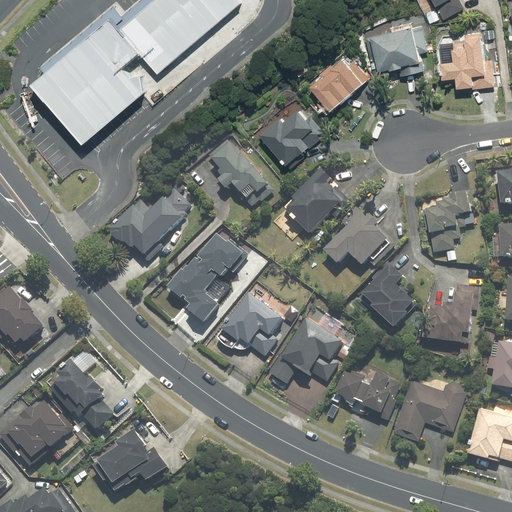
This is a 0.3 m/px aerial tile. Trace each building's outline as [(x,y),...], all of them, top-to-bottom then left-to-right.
[(143,0),(127,14),(118,4),(44,70),(50,77),(43,83),(94,141),(153,88),(150,85),(173,66),(247,1),(246,0),(143,0)] [(463,0),(439,0),(449,17),(467,7),(463,0)] [(425,60),(423,53),(433,51),(426,25),(417,28),(416,25),(373,37),(382,72),(406,66),(408,74),(428,69),(425,60)] [(467,35),(467,39),(456,40),(458,58),(443,60),(445,79),(462,77),(463,87),(475,85),(476,89),(501,86),(498,60),(490,61),(489,54),(487,39),(486,32),(467,35)] [(324,78),(312,89),(305,95),(322,115),(329,109),(332,112),(374,77),(354,53),(337,67),(333,63),(321,74),(324,78)] [(294,162),(313,146),(329,133),(313,115),(311,117),(303,108),(291,119),(287,115),(263,134),(275,148),(276,146),(287,159),(290,157),(294,162)] [(248,155),(245,157),(230,139),(212,155),(227,173),(229,175),(224,180),(232,188),(234,187),(246,200),(249,198),(258,209),(269,199),(265,194),(275,185),(248,155)] [(316,233),(349,198),(333,182),(337,177),(326,167),(288,207),(316,233)] [(511,171),(501,173),(506,205),(511,204),(511,171)] [(152,264),(157,260),(151,254),(163,242),(191,214),(189,212),(195,205),(182,193),(188,188),(182,182),(154,210),(143,200),(119,224),(112,231),(126,246),(130,242),(137,249),(141,246),(146,251),(143,255),(152,264)] [(468,238),(466,229),(472,227),(469,215),(478,213),(473,190),(451,195),(453,200),(440,203),(441,207),(431,209),(435,229),(432,230),(437,254),(448,252),(450,263),(460,261),(458,250),(459,249),(457,240),(468,238)] [(344,265),(356,254),(367,266),(376,257),(378,260),(396,242),(383,228),(367,212),(329,250),(344,265)] [(172,316),(188,298),(209,317),(223,301),(212,291),(225,276),(201,255),(188,269),(178,280),(189,291),(185,295),(172,283),(155,301),(172,316)] [(411,310),(420,301),(402,283),(408,277),(392,261),(375,279),(377,281),(361,297),(374,311),(378,307),(399,328),(414,313),(411,310)] [(0,291),(0,336),(4,341),(7,338),(12,343),(17,339),(21,343),(26,338),(31,343),(49,325),(9,283),(0,291)] [(460,285),(458,305),(448,304),(448,308),(437,307),(435,322),(424,321),(422,337),(467,342),(468,332),(475,333),(478,300),(481,300),(482,288),(460,285)] [(220,338),(235,349),(237,347),(238,347),(238,348),(239,348),(240,349),(241,349),(241,350),(242,350),(243,350),(244,350),(245,350),(246,350),(247,350),(248,350),(249,350),(249,349),(250,349),(251,348),(252,348),(252,347),(253,347),(268,359),(286,335),(281,331),(289,321),(254,294),(220,338)] [(290,385),(302,366),(314,374),(315,371),(331,381),(341,366),(335,361),(348,342),(312,318),(287,356),(283,354),(271,372),(290,385)] [(504,344),(502,344),(500,358),(494,357),(492,368),(500,370),(498,386),(511,388),(511,342),(504,341),(504,344)] [(85,415),(88,412),(102,427),(118,413),(103,397),(109,392),(76,358),(62,372),(66,375),(56,385),(58,387),(55,389),(78,413),(80,410),(85,415)] [(397,379),(382,372),(376,385),(348,373),(340,393),(388,414),(395,397),(399,398),(404,386),(395,382),(397,379)] [(422,441),(428,423),(456,432),(470,389),(448,382),(445,390),(439,389),(412,380),(395,432),(422,441)] [(44,400),(23,418),(3,434),(30,468),(50,451),(71,434),(75,431),(50,400),(46,403),(44,400)] [(470,454),(502,463),(504,459),(511,461),(511,417),(484,409),(470,454)] [(121,441),(124,445),(97,463),(107,478),(104,480),(114,495),(126,487),(138,479),(146,473),(151,480),(171,466),(158,447),(154,449),(140,428),(121,441)] [(0,492),(12,481),(0,468),(0,492)] [(78,511),(61,487),(54,493),(49,486),(34,497),(32,494),(19,503),(16,500),(0,510),(0,511),(78,511)]
